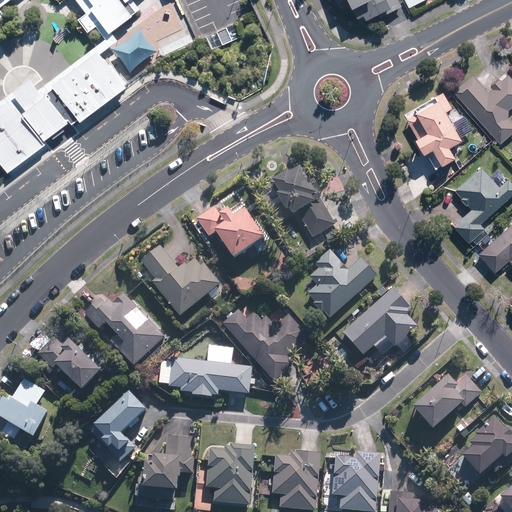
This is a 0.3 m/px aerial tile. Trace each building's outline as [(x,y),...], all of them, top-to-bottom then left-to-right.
[(87,0),(93,6),(89,9),(108,34),(131,16),(130,15),(139,9),(131,0),(87,0)] [(339,0),(340,2),(343,0),(344,0),(351,12),(352,12),(357,20),(363,17),(366,23),(385,13),(387,16),(403,8),(398,0),(376,0),(374,1),(375,3),(372,5),(369,0),(339,0)] [(402,0),(407,9),(426,0),(402,0)] [(85,14),(77,20),(87,33),(95,27),(85,14)] [(228,28),(217,32),(222,44),(233,40),(228,28)] [(140,30),(114,49),(130,71),(156,52),(140,30)] [(78,124),(125,89),(97,51),(50,87),(52,89),(46,93),(48,97),(47,98),(45,96),(43,97),(29,79),(11,93),(14,97),(0,107),(0,163),(6,172),(46,143),(44,141),(49,137),(51,140),(63,131),(61,128),(66,124),(65,122),(67,121),(70,125),(76,121),(78,124)] [(471,74),(453,92),(499,145),(511,133),(511,122),(508,119),(508,111),(511,107),(511,80),(506,74),(488,92),(471,74)] [(452,109),(442,92),(404,115),(417,138),(414,140),(423,155),(431,151),(440,167),(455,158),(449,147),(461,139),(446,113),(452,109)] [(335,226),(301,165),(271,181),(277,193),(275,194),(285,212),(288,210),(292,216),(298,213),(312,239),(335,226)] [(480,225),(511,195),(511,183),(508,179),(500,186),(481,166),(454,191),(461,198),(460,199),(466,206),(468,205),(471,209),(452,227),(468,244),(472,240),(476,245),(487,235),(483,231),(484,229),(480,225)] [(219,215),(213,208),(196,220),(208,238),(214,234),(232,260),(263,239),(243,211),(232,218),(226,210),(219,215)] [(511,223),(478,255),(495,273),(508,261),(511,265),(511,223)] [(342,235),(336,228),(325,236),(331,243),(342,235)] [(179,318),(220,285),(203,264),(200,266),(194,259),(186,266),(184,265),(178,270),(159,246),(140,262),(155,280),(151,283),(179,318)] [(329,320),(378,275),(360,258),(347,270),(329,250),(314,265),(318,269),(309,277),(316,285),(307,294),(314,302),(313,304),(322,313),(322,312),(329,320)] [(410,307),(393,288),(342,333),(363,356),(384,337),(394,348),(417,327),(408,317),(412,314),(407,310),(410,307)] [(100,300),(84,315),(98,330),(104,325),(123,345),(116,351),(132,368),(164,339),(148,321),(135,333),(123,320),(136,307),(124,294),(112,304),(109,301),(105,305),(100,300)] [(241,311),(224,325),(274,383),(295,364),(289,356),(310,338),(289,314),(277,324),(268,314),(262,320),(255,312),(248,318),(241,311)] [(62,347),(53,338),(37,355),(42,360),(38,364),(49,375),(56,369),(80,393),(99,373),(67,342),(62,347)] [(350,355),(342,348),(334,356),(342,363),(350,355)] [(250,385),(250,380),(251,368),(171,358),(168,387),(180,389),(180,392),(191,393),(191,396),(210,398),(211,396),(217,397),(218,391),(248,395),(250,385)] [(113,362),(106,369),(114,378),(122,372),(113,362)] [(456,385),(448,375),(411,408),(431,430),(461,404),(465,409),(482,393),(467,376),(456,385)] [(44,392),(23,380),(12,398),(9,397),(5,403),(1,401),(0,403),(0,422),(31,441),(45,416),(34,409),(44,392)] [(144,412),(127,394),(88,431),(119,464),(135,449),(121,434),(144,412)] [(471,447),(460,456),(478,477),(501,456),(504,460),(511,453),(511,454),(511,429),(508,433),(495,417),(486,425),(488,427),(484,431),(482,428),(474,435),(476,437),(468,444),(471,447)] [(78,441),(83,435),(77,431),(72,437),(78,441)] [(190,439),(167,437),(164,458),(151,456),(151,457),(147,457),(146,464),(143,464),(140,487),(134,486),(133,499),(173,503),(175,480),(178,480),(179,475),(192,476),(194,458),(191,458),(191,453),(189,453),(190,439)] [(255,447),(230,445),(229,447),(224,447),(224,451),(208,450),(205,489),(214,490),(213,503),(249,506),(255,447)] [(316,511),(320,453),(295,451),(295,454),(290,454),(290,456),(274,455),(272,494),(279,494),(278,509),(316,511)] [(376,511),(380,453),(353,451),(352,458),(334,456),(332,496),(340,496),(339,509),(376,511)] [(511,511),(511,484),(499,496),(508,507),(507,509),(509,511),(511,511)] [(437,511),(437,509),(427,508),(427,502),(413,501),(414,494),(389,492),(387,511),(437,511)]
